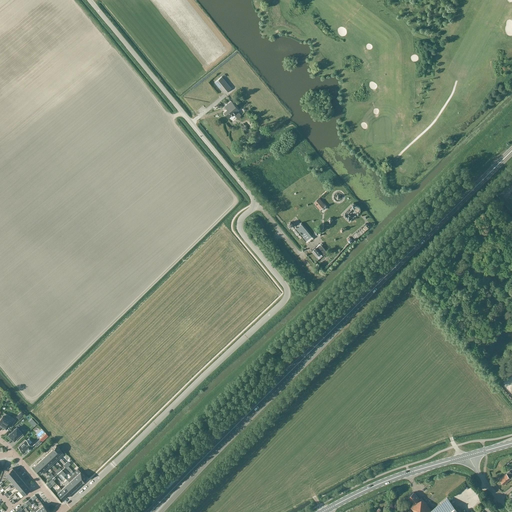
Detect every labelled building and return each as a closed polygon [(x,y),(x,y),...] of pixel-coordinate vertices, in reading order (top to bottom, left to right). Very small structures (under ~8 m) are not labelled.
[(231,88),(221,76),(214,82),(224,93),(231,88)] [(226,109),(223,111),(229,118),(229,117),(231,120),(235,116),(236,117),(237,117),(238,117),(241,115),(237,111),(239,110),(231,100),(224,106),(226,109)] [(320,198),(314,203),(320,210),(326,206),(320,198)] [(301,223),(296,228),(307,242),(312,237),(301,223)] [(316,248),(312,251),(319,259),(323,256),(327,252),(321,244),(316,248)] [(12,418),(11,420),(2,415),(0,419),(0,424),(6,428),(8,425),(11,427),(16,420),(12,418)] [(15,439),(18,441),(24,435),(22,433),(22,432),(17,427),(9,435),(12,438),(14,440),(15,439)] [(18,447),(24,453),(32,446),(26,440),(18,447)] [(56,445),(52,449),(60,457),(64,454),(56,445)] [(52,449),(49,452),(56,461),(60,457),(52,449)] [(56,461),(49,452),(45,456),(53,464),(56,461)] [(41,459),(49,468),(50,466),(51,466),(53,464),(45,456),(41,459)] [(37,463),(45,471),(49,468),(41,459),(37,463)] [(37,463),(33,466),(41,475),(45,471),(37,463)] [(16,472),(12,468),(5,474),(9,478),(16,472)] [(80,471),(77,475),(83,481),(84,479),(86,478),(80,471)] [(511,477),(511,473),(510,471),(506,474),(499,479),(504,485),(511,478),(511,477)] [(19,476),(16,472),(9,478),(13,482),(19,476)] [(83,481),(77,475),(73,478),(79,485),(83,481)] [(23,480),(19,476),(13,482),(16,486),(23,480)] [(73,478),(69,482),(75,488),(79,485),(73,478)] [(54,480),(52,479),(46,484),(49,487),(55,482),(54,480)] [(26,485),(23,480),(16,486),(19,490),(26,485)] [(75,488),(69,482),(66,485),(72,491),(75,488)] [(30,489),(26,485),(19,490),(23,495),(30,489)] [(72,491),(66,485),(62,488),(68,495),(72,491)] [(68,495),(62,488),(60,487),(56,491),(63,499),(68,495)] [(428,511),(431,510),(421,499),(419,500),(414,493),(411,495),(410,494),(410,496),(409,497),(414,504),(410,508),(411,508),(406,511),(428,511)] [(458,511),(447,498),(429,511),(458,511)] [(39,508),(41,511),(49,511),(41,503),(37,506),(39,508)]
